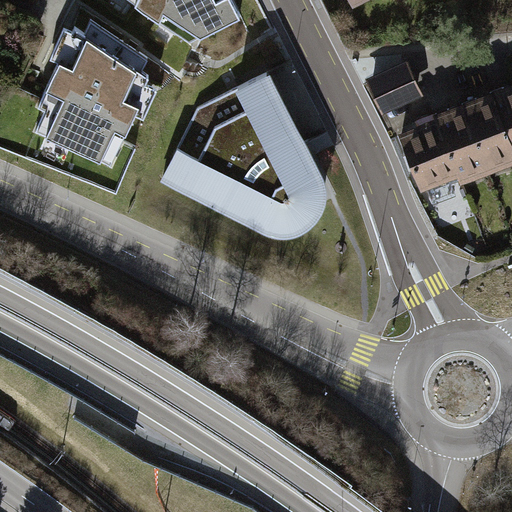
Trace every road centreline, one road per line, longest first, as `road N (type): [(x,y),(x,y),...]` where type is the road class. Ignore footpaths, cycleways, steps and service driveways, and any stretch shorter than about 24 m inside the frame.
road 1 (secondary): [(409,386),(357,370),(0,191)]
road 2 (trunk): [(348,511),(222,426),(0,296)]
road 3 (secondary): [(291,0),(450,337)]
road 4 (trunk): [(0,323),(304,511)]
